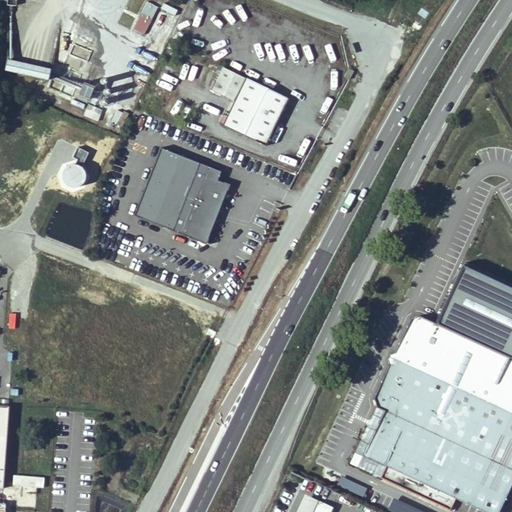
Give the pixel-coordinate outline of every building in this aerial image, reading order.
[(146,0),(133,30),(144,36),(158,6),(146,0)] [(164,3),(161,8),(175,15),(178,9),(164,3)] [(81,72),(90,50),(73,44),(64,65),(81,72)] [(219,56),(217,62),(228,66),(230,61),(219,56)] [(6,61),(5,73),(49,79),(51,67),(6,61)] [(287,97),(245,76),(221,123),(264,144),(287,97)] [(95,85),(82,83),(82,85),(52,78),(50,88),(78,94),(78,96),(92,99),(95,85)] [(87,104),(83,116),(98,121),(102,109),(87,104)] [(124,126),(127,113),(115,110),(112,123),(124,126)] [(222,170),(200,162),(173,230),(205,243),(229,184),(218,180),(222,170)] [(370,462),(384,469),(466,509),(472,511),(497,511),(511,483),(511,363),(421,319),(413,322),(396,356),(390,358),(389,361),(390,367),(373,401),(376,410),(384,414),(380,421),(362,458),(370,462)] [(4,490),(8,406),(0,405),(0,489),(1,489),(4,490)] [(380,477),(384,469),(370,462),(366,470),(380,477)] [(362,497),(367,488),(341,476),(337,485),(362,497)] [(420,511),(393,500),(387,511),(420,511)]
